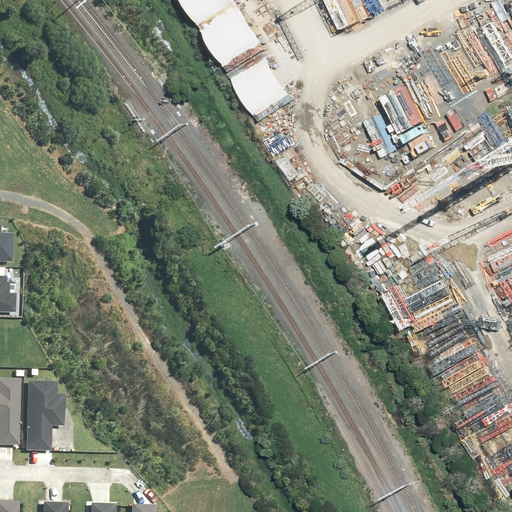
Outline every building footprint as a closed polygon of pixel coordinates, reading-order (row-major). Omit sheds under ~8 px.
[(232,0),(190,0),(231,65),(261,46),(232,0)] [(12,234),(10,234),(10,227),(0,227),(0,262),(11,263),(12,234)] [(9,293),(9,286),(15,287),(16,269),(0,268),(0,313),(15,314),(15,293),(9,293)] [(0,445),(18,446),(19,379),(0,378),(0,445)] [(51,425),(63,426),(64,395),(56,395),(56,383),(29,382),(27,451),(50,452),(51,425)] [(0,501),(0,511),(18,511),(19,502),(0,501)] [(41,503),(40,511),(67,511),(68,504),(41,503)] [(89,503),(89,511),(114,511),(115,504),(89,503)]
